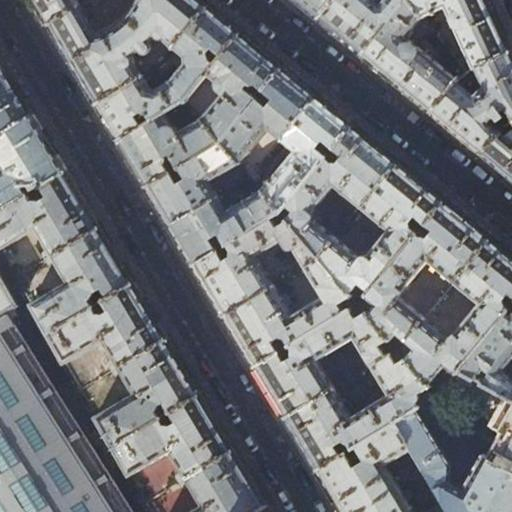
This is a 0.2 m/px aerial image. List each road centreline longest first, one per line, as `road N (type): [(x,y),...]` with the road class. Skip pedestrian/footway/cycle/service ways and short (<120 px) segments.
road 1 (residential): [(0,0),(311,511)]
road 2 (residential): [(253,0),(511,212)]
